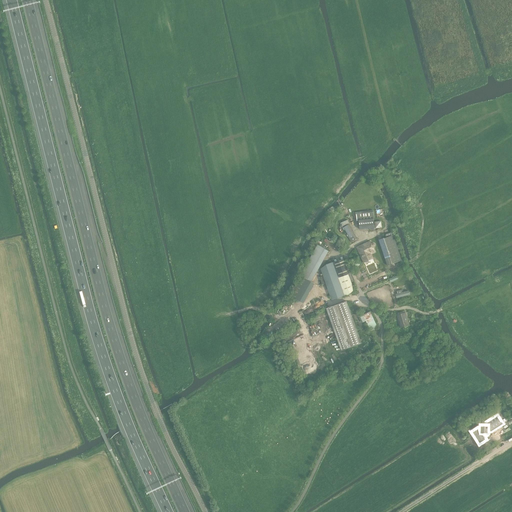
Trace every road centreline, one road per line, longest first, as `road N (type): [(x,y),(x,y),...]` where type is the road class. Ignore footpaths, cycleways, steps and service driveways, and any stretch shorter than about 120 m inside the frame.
road 1 (unclassified): [(204,511),(135,355),(45,0)]
road 2 (motorway): [(184,511),(113,339),(27,0)]
road 3 (motorway): [(11,0),(95,332),(167,511)]
road 4 (unknown): [(96,421),(67,343),(0,67)]
road 5 (track): [(394,138),(356,0)]
road 6 (track): [(399,511),(511,441)]
road 7 (track): [(492,282),(435,312),(372,308)]
